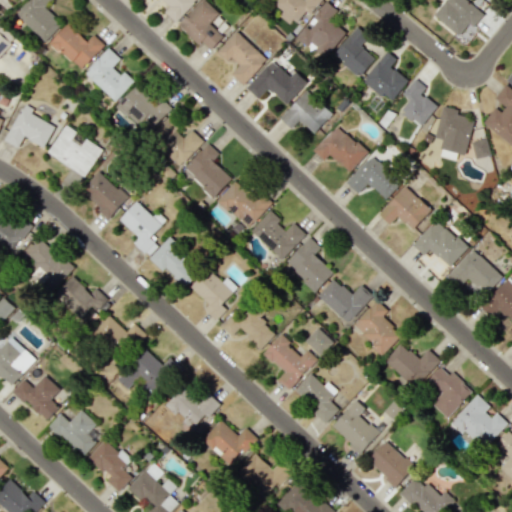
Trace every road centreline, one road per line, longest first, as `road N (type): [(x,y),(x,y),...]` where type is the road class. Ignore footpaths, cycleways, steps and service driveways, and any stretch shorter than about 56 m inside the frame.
road 1 (residential): [(108,0),(511,381)]
road 2 (residential): [(0,164),(67,212),(384,511)]
road 3 (residential): [(0,410),(108,511)]
road 4 (residential): [(376,0),(470,79)]
